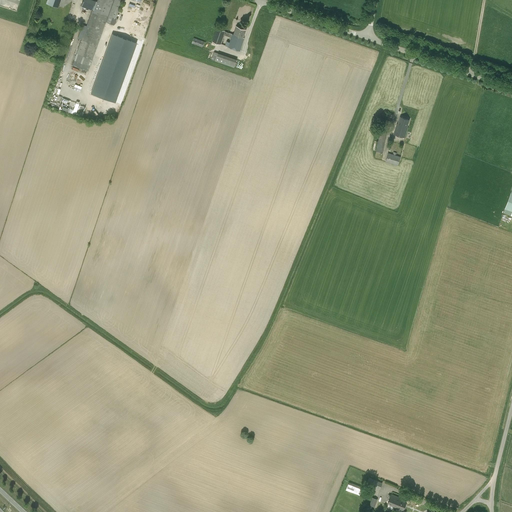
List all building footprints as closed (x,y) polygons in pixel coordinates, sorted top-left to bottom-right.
[(113,0),(97,0),(97,2),(92,0),(83,0),(81,6),(92,10),(86,26),(82,24),(80,30),(84,31),(72,65),(88,70),(113,0)] [(113,0),(106,22),(114,25),(122,0),(113,0)] [(7,18),(19,22),(20,18),(9,14),(7,18)] [(232,37),(230,42),(227,41),(225,45),(240,51),(244,39),(243,39),(246,29),(236,26),(234,34),(217,28),(213,41),(221,44),(224,35),(232,37)] [(112,33),(90,93),(115,102),(136,42),(112,33)] [(192,43),(202,47),(205,41),(194,37),(192,43)] [(211,59),(234,67),(237,59),(214,51),(211,59)] [(400,117),(398,124),(397,124),(393,134),(405,138),(408,128),(407,127),(409,120),(400,117)] [(376,151),(383,153),(387,133),(380,132),(376,151)] [(385,162),(398,165),(401,157),(399,156),(396,155),(397,153),(393,152),(393,154),(388,153),(385,162)] [(373,485),(380,488),(382,483),(374,480),(372,485),(373,485)] [(346,489),(360,494),(361,492),(364,493),(366,488),(349,482),(346,489)] [(391,494),(391,495),(389,494),(388,497),(390,498),(388,503),(387,505),(396,508),(396,507),(403,510),(406,501),(399,499),(400,498),(391,494)] [(369,504),(375,507),(378,499),(372,497),(369,504)]
